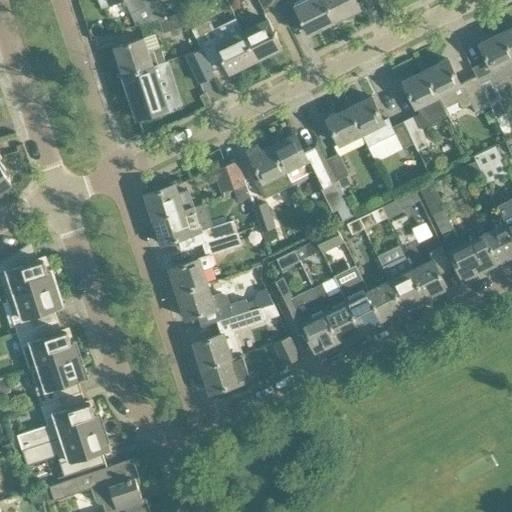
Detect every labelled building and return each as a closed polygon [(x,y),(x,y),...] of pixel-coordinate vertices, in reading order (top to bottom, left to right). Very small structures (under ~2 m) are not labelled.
[(105,0),(107,3),(114,0),(124,0),(136,25),(159,19),(166,16),(159,2),(158,0),(105,0)] [(259,0),(265,12),(279,5),(276,0),(259,0)] [(293,0),(296,5),(301,18),(300,18),(302,21),(303,20),(309,33),(324,25),(324,24),(335,19),(325,0),(293,0)] [(325,0),(335,19),(344,14),(345,15),(360,7),(356,0),(325,0)] [(166,16),(159,19),(162,32),(189,24),(186,19),(183,11),(166,16)] [(209,21),(192,29),(199,44),(203,43),(212,62),(221,57),(223,60),(224,59),(230,72),(246,64),(245,63),(256,58),(243,31),(242,29),(239,23),(236,18),(213,29),(209,21)] [(268,19),(243,31),(256,58),(265,53),(266,54),(281,47),(275,34),(277,34),(275,31),(274,31),(268,19)] [(511,28),(502,34),(511,53),(511,28)] [(488,59),(471,67),(476,76),(496,117),(505,113),(499,101),(502,100),(500,96),(495,86),(508,80),(505,74),(511,70),(511,53),(502,34),(490,39),(489,38),(480,43),(488,59)] [(127,42),(115,47),(120,63),(121,63),(125,74),(158,63),(164,61),(161,48),(149,52),(144,37),(130,42),(130,40),(127,41),(127,42)] [(202,49),(185,54),(199,82),(214,74),(202,49)] [(439,65),(426,71),(442,105),(443,105),(444,108),(458,101),(462,108),(471,104),(475,112),(490,105),(492,109),(483,113),(489,125),(498,121),(496,118),(496,117),(476,76),(460,83),(448,58),(438,63),(439,65)] [(158,63),(125,74),(128,84),(127,85),(132,101),(138,118),(167,108),(157,77),(162,75),(158,63)] [(420,113),(403,121),(414,141),(418,150),(429,144),(421,128),(447,115),(442,105),(426,71),(414,77),(413,75),(403,80),(420,113)] [(362,102),(349,108),(368,145),(395,132),(402,147),(414,141),(403,121),(392,126),(388,117),(383,120),(372,96),(362,100),(362,102)] [(338,153),(327,158),(341,187),(350,183),(346,175),(349,174),(339,155),(366,142),(367,145),(368,145),(349,108),(338,114),(337,113),(327,117),(339,143),(334,145),(338,153)] [(286,139),(273,146),(290,180),(313,169),(304,151),(295,133),(285,138),(286,139)] [(477,159),(475,160),(480,170),(502,159),(495,144),(475,154),(477,159)] [(258,145),(248,150),(251,156),(259,172),(253,175),(264,197),(292,184),(290,180),(273,146),(261,152),(258,145)] [(0,190),(11,183),(3,171),(6,170),(0,161),(0,158),(2,158),(0,153),(0,190)] [(326,159),(316,164),(326,185),(321,187),(333,211),(337,209),(342,219),(354,214),(348,201),(341,187),(327,158),(326,159)] [(454,170),(459,181),(480,170),(475,160),(454,170)] [(215,169),(223,191),(225,195),(234,192),(247,186),(238,161),(215,169)] [(151,203),(155,217),(191,205),(187,191),(178,194),(175,184),(145,193),(149,204),(151,203)] [(511,196),(497,204),(501,212),(511,233),(511,196)] [(394,200),(380,207),(386,217),(387,217),(387,218),(402,211),(401,208),(396,199),(394,200)] [(267,201),(253,206),(261,230),(275,226),(267,201)] [(506,224),(486,234),(498,260),(511,253),(511,233),(501,212),(497,204),(506,224)] [(191,205),(155,217),(160,231),(158,232),(161,243),(200,230),(191,205)] [(442,209),(433,214),(458,267),(463,277),(476,271),(498,260),(486,234),(471,242),(469,238),(458,235),(457,236),(444,209),(442,209)] [(371,211),(359,217),(365,227),(376,222),(371,211)] [(365,227),(359,217),(347,223),(352,233),(365,227)] [(198,231),(203,243),(238,232),(234,220),(217,225),(198,231)] [(275,226),(261,230),(265,240),(278,236),(275,226)] [(342,238),(337,228),(315,239),(320,249),(342,238)] [(197,258),(170,268),(173,278),(175,278),(180,292),(207,283),(203,269),(214,265),(211,254),(242,244),(238,232),(203,243),(206,255),(197,258)] [(320,249),(315,239),(294,249),(299,259),(320,249)] [(33,240),(0,260),(0,279),(5,296),(52,281),(44,257),(38,259),(32,242),(33,241),(33,240)] [(433,259),(412,270),(425,296),(447,286),(441,274),(453,268),(443,245),(429,252),(433,259)] [(412,270),(404,254),(383,265),(390,280),(403,307),(425,296),(412,270)] [(282,276),(268,283),(294,335),(306,330),(316,349),(338,339),(313,287),(293,297),(282,276)] [(361,279),(340,289),(360,328),(381,318),(368,291),(364,283),(361,279)] [(403,307),(390,280),(368,291),(381,318),(403,307)] [(52,281),(5,296),(17,332),(58,319),(54,307),(65,303),(65,302),(59,304),(52,281)] [(322,282),(313,287),(338,339),(360,328),(340,289),(328,295),(322,282)] [(207,283),(180,292),(184,305),(182,306),(186,317),(216,307),(220,320),(227,317),(249,311),(248,310),(245,297),(229,303),(226,294),(220,291),(211,295),(207,283)] [(254,298),(257,307),(272,302),(266,288),(257,291),(254,298)] [(221,333),(194,342),(197,353),(200,352),(204,366),(231,357),(242,354),(235,332),(265,322),(260,307),(249,311),(227,317),(231,330),(221,333)] [(58,319),(17,332),(28,367),(75,352),(67,329),(62,331),(58,319)] [(274,343),(275,346),(284,364),(300,357),(291,339),(289,335),(274,343)] [(75,352),(28,367),(40,404),(81,390),(77,378),(89,375),(88,373),(83,375),(75,352)] [(242,354),(231,357),(204,366),(209,380),(207,381),(210,392),(239,382),(239,381),(250,377),(242,354)] [(0,377),(0,393),(10,391),(5,376),(0,377)] [(22,447),(23,448),(98,423),(91,400),(85,402),(81,390),(40,404),(47,424),(18,434),(19,436),(22,447)] [(13,403),(1,406),(3,415),(16,412),(13,403)] [(98,423),(23,448),(28,464),(58,454),(65,475),(105,462),(105,461),(104,461),(101,449),(112,446),(112,445),(106,447),(98,423)] [(16,449),(22,447),(19,436),(12,439),(16,449)] [(12,443),(1,446),(4,455),(15,452),(12,443)] [(50,485),(50,486),(39,490),(43,501),(54,498),(54,500),(92,487),(95,499),(97,501),(100,503),(103,503),(106,511),(102,511),(104,511),(146,498),(142,499),(136,478),(139,477),(133,458),(50,485)] [(43,501),(39,490),(28,493),(32,504),(43,501)] [(150,511),(146,498),(104,511),(150,511)]
